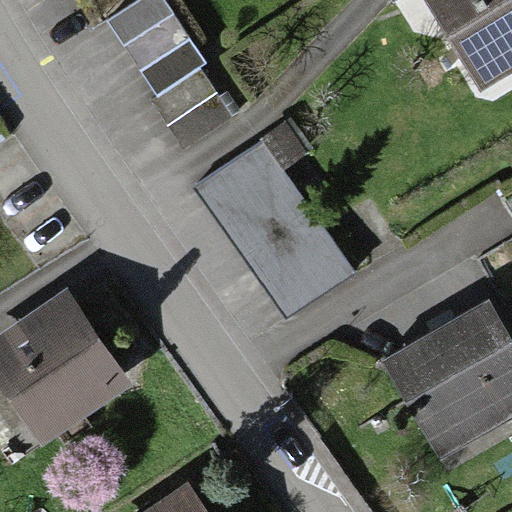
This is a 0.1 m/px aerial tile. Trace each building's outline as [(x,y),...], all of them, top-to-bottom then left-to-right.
[(248,124),(173,0),(148,0),(98,30),(180,165),(248,124)] [(511,0),(423,0),(470,82),(511,59),(511,0)] [(285,315),(352,268),(263,143),(196,190),(285,315)] [(60,297),(0,332),(0,391),(26,435),(112,384),(60,297)] [(511,356),(480,304),(386,361),(440,450),(511,406),(511,356)] [(199,511),(182,485),(140,511),(199,511)]
